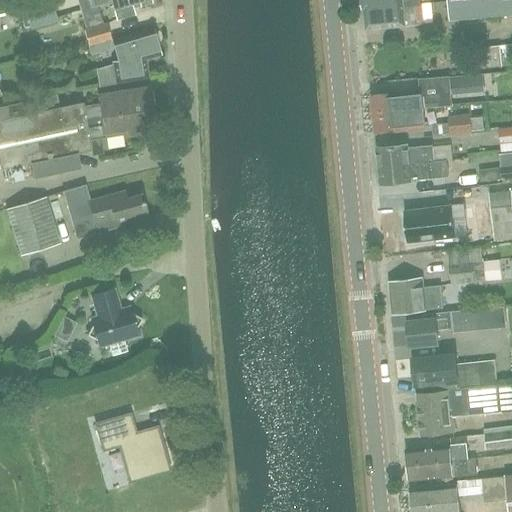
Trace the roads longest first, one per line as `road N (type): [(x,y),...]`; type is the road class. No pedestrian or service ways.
road 1 (secondary): [(383,511),(331,0)]
road 2 (residential): [(217,511),(180,0)]
road 3 (unknown): [(188,150),(0,196)]
